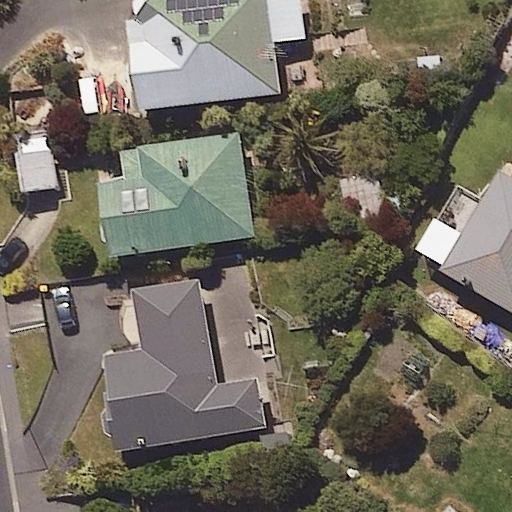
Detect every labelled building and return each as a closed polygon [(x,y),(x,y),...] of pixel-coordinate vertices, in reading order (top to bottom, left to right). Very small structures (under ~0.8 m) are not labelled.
[(129,0),(142,111),(283,96),(277,37),(299,34),(295,5),(270,8),(269,0),(129,0)] [(257,238),(242,134),(124,152),(129,182),(104,185),(115,259),(257,238)] [(59,188),(52,139),(18,144),(25,193),(59,188)] [(511,179),(504,175),(468,238),(439,222),(419,258),(511,310),(511,179)] [(220,388),(202,281),(139,292),(149,353),(106,360),(122,454),(267,430),(259,382),(220,388)]
